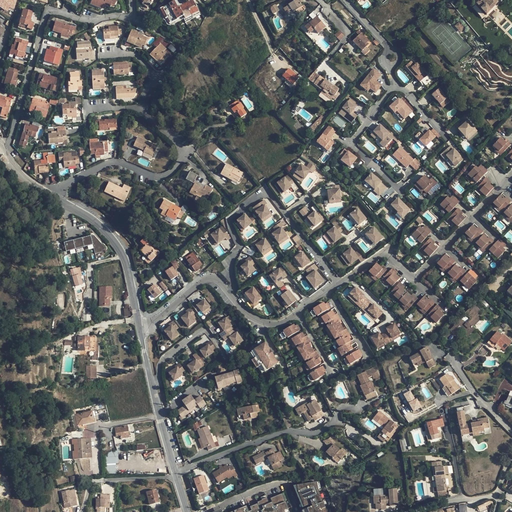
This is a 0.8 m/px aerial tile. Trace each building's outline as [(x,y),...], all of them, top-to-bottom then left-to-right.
[(0,0),(0,6),(7,11),(10,7),(12,8),(18,0),(17,0),(0,0)] [(116,0),(91,0),(90,4),(102,9),(102,7),(103,5),(106,6),(110,7),(111,5),(111,3),(115,4),(116,0)] [(147,8),(153,0),(144,0),(144,2),(142,4),(147,8)] [(185,0),(186,1),(187,0),(187,2),(188,3),(180,7),(178,8),(174,2),(160,9),(165,19),(166,19),(169,24),(174,22),(182,17),(184,19),(185,21),(199,13),(192,0),(185,0)] [(287,15),(290,20),(305,10),(298,0),(296,0),(283,8),(287,15)] [(480,0),(477,4),(486,15),(495,5),(500,0),(480,0)] [(269,8),(273,14),(279,10),(276,4),(269,8)] [(23,8),(18,23),(27,26),(27,28),(32,30),(34,22),(30,21),(33,11),(23,8)] [(200,15),(199,13),(185,21),(186,23),(200,15)] [(326,27),(316,17),(313,20),(311,18),(307,21),(309,23),(305,27),(308,31),(312,27),(318,34),(326,27)] [(333,24),(328,19),(325,22),(330,28),(333,24)] [(76,27),(55,21),(52,31),(61,34),(69,36),(70,33),(71,33),(72,31),(75,31),(76,27)] [(460,32),(464,28),(459,22),(455,26),(460,32)] [(103,30),(104,39),(114,39),(114,38),(114,36),(117,36),(118,36),(118,34),(117,29),(117,26),(109,27),(109,29),(103,30)] [(131,30),(127,42),(134,45),(135,42),(138,43),(145,46),(148,38),(138,34),(139,33),(131,30)] [(340,40),(344,36),(339,30),(334,35),(340,40)] [(358,35),(353,41),(362,50),(361,52),(364,55),(369,50),(366,47),(364,45),(367,42),(369,41),(361,33),(358,35)] [(28,42),(16,38),(13,45),(12,45),(9,54),(23,58),(25,53),(23,52),(25,45),(27,46),(28,42)] [(166,48),(160,43),(150,55),(158,62),(160,59),(163,62),(168,56),(167,55),(163,51),(164,50),(166,48)] [(75,46),(77,59),(88,59),(88,56),(92,56),(92,50),(90,49),(88,49),(88,45),(75,46)] [(43,61),(58,65),(63,49),(51,46),(49,50),(48,55),(45,54),(43,61)] [(352,57),(349,60),(355,66),(358,63),(352,57)] [(413,59),(406,66),(413,74),(417,71),(424,78),(427,75),(413,59)] [(114,75),(128,74),(128,72),(132,71),(131,64),(127,64),(124,64),(124,62),(113,63),(114,65),(113,65),(114,75)] [(4,84),(15,87),(16,82),(15,81),(16,78),(18,70),(9,67),(4,84)] [(373,69),(362,83),(370,88),(376,93),(381,86),(375,81),(381,75),(373,69)] [(92,71),(93,89),(105,89),(103,70),(92,71)] [(298,78),(288,70),(282,77),(291,85),(298,78)] [(420,82),(424,78),(417,71),(413,74),(420,82)] [(68,80),(68,90),(78,90),(82,89),(81,81),(79,81),(79,72),(69,73),(70,80),(68,80)] [(309,80),(314,84),(319,76),(315,72),(309,80)] [(57,78),(40,73),(37,81),(40,82),(38,87),(54,91),(56,86),(55,86),(57,78)] [(319,76),(314,84),(322,90),(333,98),(335,100),(340,94),(337,92),(339,89),(334,85),(333,87),(328,84),(329,83),(319,76)] [(370,88),(362,83),(360,86),(367,91),(370,88)] [(117,86),(116,87),(116,99),(134,98),(136,88),(126,89),(123,89),(122,86),(117,86)] [(440,110),(450,101),(439,89),(432,95),(435,99),(433,101),(440,110)] [(331,100),(333,98),(322,90),(321,93),(331,100)] [(6,116),(11,101),(5,99),(6,97),(0,95),(0,106),(2,107),(0,114),(0,116),(6,118),(6,116)] [(58,99),(51,97),(49,103),(50,103),(50,104),(56,106),(58,99)] [(38,99),(32,98),(29,109),(35,111),(34,113),(46,117),(49,107),(46,106),(48,102),(42,100),(41,102),(38,101),(38,99)] [(350,98),(339,113),(348,120),(350,117),(354,120),(357,116),(352,112),(358,104),(350,98)] [(400,101),(398,99),(389,107),(395,113),(397,111),(404,119),(412,112),(405,104),(404,105),(403,104),(400,101)] [(244,107),(238,100),(229,106),(234,113),(237,112),(241,118),(246,114),(243,108),(244,107)] [(62,105),(62,115),(66,114),(66,117),(72,117),(72,118),(76,117),(75,104),(70,104),(70,105),(69,105),(69,104),(62,105)] [(310,128),(314,132),(325,119),(322,116),(310,128)] [(116,119),(104,120),(104,121),(99,122),(99,120),(96,120),(95,122),(95,128),(99,127),(99,130),(108,130),(108,128),(117,127),(116,119)] [(465,119),(457,127),(458,129),(465,137),(466,137),(467,139),(476,131),(474,129),(475,129),(467,121),(465,119)] [(25,125),(19,145),(25,147),(29,136),(35,137),(36,131),(37,132),(39,128),(30,125),(29,127),(25,125)] [(384,148),(394,138),(386,131),(380,125),(373,132),(378,136),(382,140),(380,143),(384,148)] [(48,134),(49,144),(63,142),(62,140),(66,140),(65,126),(57,127),(57,132),(57,133),(52,133),(48,134)] [(336,131),(329,126),(317,142),(328,151),(334,143),(329,140),(336,131)] [(389,127),(386,131),(394,138),(396,135),(389,127)] [(429,149),(438,140),(430,132),(426,136),(425,135),(421,131),(416,136),(421,141),(429,149)] [(153,156),(157,146),(148,141),(147,143),(145,142),(146,140),(138,137),(133,146),(144,151),(143,152),(153,156)] [(504,141),(500,138),(493,146),(496,148),(499,151),(500,151),(503,153),(511,144),(508,141),(506,143),(504,141)] [(95,140),(89,140),(90,143),(90,155),(95,154),(96,159),(100,159),(100,155),(104,155),(104,151),(108,151),(108,142),(98,142),(95,143),(95,140)] [(459,155),(451,146),(440,155),(453,169),(463,160),(459,155)] [(392,155),(406,168),(409,165),(414,160),(400,147),(392,155)] [(357,158),(344,149),(337,158),(350,167),(357,158)] [(110,150),(110,158),(117,159),(118,151),(110,150)] [(63,156),(64,167),(75,166),(75,164),(79,164),(78,158),(77,157),(75,157),(75,153),(68,153),(68,155),(63,156)] [(33,161),(34,171),(38,170),(39,173),(48,172),(48,163),(50,163),(49,159),(55,158),(54,154),(48,155),(48,156),(43,157),(43,160),(33,161)] [(414,160),(409,165),(416,171),(421,165),(415,159),(414,160)] [(316,167),(310,163),(306,168),(301,164),(295,173),(304,179),(310,171),(312,173),(316,167)] [(226,164),(220,174),(232,181),(233,178),(238,181),(243,173),(226,164)] [(475,166),(468,175),(477,183),(487,171),(482,167),(481,169),(479,167),(477,168),(475,166)] [(194,182),(197,174),(189,171),(186,179),(194,182)] [(302,182),(304,179),(295,173),(293,176),(302,182)] [(381,183),(381,182),(371,173),(365,181),(375,190),(376,189),(381,193),(386,188),(381,183)] [(294,191),(298,189),(288,175),(277,183),(284,192),(291,187),(294,191)] [(429,181),(424,175),(417,183),(424,190),(427,193),(434,186),(429,181)] [(437,183),(432,177),(429,181),(434,186),(437,183)] [(486,178),(477,187),(481,190),(480,191),(483,194),(486,196),(493,188),(489,185),(487,183),(489,181),(486,178)] [(104,192),(124,201),(130,188),(124,184),(122,188),(109,182),(104,192)] [(282,194),(284,192),(277,183),(275,184),(282,194)] [(414,185),(421,192),(424,190),(417,183),(414,185)] [(206,201),(212,189),(206,186),(204,189),(204,190),(200,188),(200,187),(194,184),(189,193),(195,196),(196,196),(206,201)] [(339,185),(325,187),(326,191),(327,191),(329,201),(341,199),(339,185)] [(500,195),(493,203),(496,206),(499,209),(500,208),(503,211),(511,201),(508,198),(506,200),(504,199),(500,195)] [(447,197),(440,205),(445,210),(449,213),(460,202),(454,197),(453,199),(451,197),(449,199),(447,197)] [(410,210),(398,198),(388,208),(396,216),(398,214),(402,218),(410,210)] [(164,200),(159,209),(163,210),(161,214),(165,217),(166,216),(175,220),(177,217),(178,214),(182,216),(184,213),(180,211),(181,209),(175,206),(174,207),(171,205),(172,204),(164,200)] [(220,204),(223,209),(229,204),(225,200),(220,204)] [(267,204),(264,200),(253,208),(261,220),(270,214),(265,206),(267,204)] [(325,218),(314,205),(311,208),(314,212),(307,218),(315,226),(325,218)] [(304,207),(299,212),(304,218),(309,213),(304,207)] [(359,225),(366,219),(358,208),(350,214),(359,225)] [(458,208),(449,217),(452,220),(451,221),(455,224),(458,226),(465,218),(461,215),(459,213),(461,211),(458,208)] [(254,226),(257,223),(252,216),(249,219),(245,214),(237,221),(244,230),(252,223),(254,226)] [(270,214),(261,220),(263,222),(272,216),(270,214)] [(313,228),(315,226),(307,218),(305,219),(313,228)] [(330,222),(334,227),(339,234),(344,230),(335,218),(330,222)] [(242,231),(244,230),(237,221),(235,223),(242,231)] [(283,227),(280,222),(273,228),(276,232),(272,234),(278,242),(287,236),(281,228),(283,227)] [(472,225),(465,233),(468,236),(471,239),(472,238),(475,241),(483,232),(480,229),(478,231),(476,229),(472,225)] [(211,235),(217,244),(226,238),(227,240),(231,238),(222,227),(219,229),(211,235)] [(324,235),(332,244),(342,237),(339,234),(334,227),(324,235)] [(374,245),(383,238),(374,227),(365,234),(374,245)] [(419,227),(412,235),(417,240),(421,243),(432,232),(427,227),(425,229),(423,227),(421,229),(419,227)] [(211,235),(209,236),(215,246),(217,244),(211,235)] [(483,235),(475,243),(478,246),(482,249),(483,248),(485,250),(494,241),(491,238),(489,240),(487,238),(483,235)] [(93,236),(64,243),(66,251),(92,245),(94,253),(101,253),(105,249),(93,236)] [(287,236),(278,242),(279,245),(289,238),(287,236)] [(159,253),(145,238),(140,242),(145,246),(144,247),(140,250),(148,259),(151,262),(159,253)] [(430,238),(421,247),(424,250),(423,251),(427,254),(430,257),(437,248),(433,245),(431,243),(433,241),(430,238)] [(251,244),(254,247),(256,246),(261,254),(271,247),(265,239),(260,242),(258,239),(251,244)] [(499,239),(489,250),(492,253),(498,258),(505,250),(503,248),(504,247),(502,245),(504,243),(499,239)] [(271,247),(261,254),(263,256),(272,249),(271,247)] [(343,254),(341,256),(349,266),(358,258),(354,253),(351,248),(343,254)] [(358,258),(362,263),(366,259),(359,249),(354,253),(358,258)] [(193,252),(183,259),(188,265),(190,269),(193,273),(200,269),(199,267),(202,265),(193,252)] [(294,257),(302,268),(310,262),(302,252),(294,257)] [(448,259),(444,255),(437,263),(440,266),(443,269),(444,268),(447,271),(455,262),(452,259),(450,261),(448,259)] [(252,266),(255,264),(250,257),(247,260),(248,261),(244,265),(241,267),(248,276),(255,270),(252,266)] [(180,267),(174,259),(170,261),(176,270),(180,267)] [(319,268),(315,263),(306,270),(309,275),(306,278),(314,288),(324,281),(316,271),(319,268)] [(380,267),(376,263),(369,272),(371,274),(375,277),(378,279),(387,270),(384,267),(382,269),(380,267)] [(455,265),(448,273),(450,276),(454,279),(454,278),(457,281),(466,272),(463,269),(461,271),(459,269),(455,265)] [(172,267),(165,272),(171,280),(178,276),(172,267)] [(282,267),(270,276),(276,284),(288,274),(282,267)] [(392,268),(384,277),(386,280),(386,281),(389,284),(392,287),(400,278),(396,275),(394,273),(395,271),(392,268)] [(470,270),(460,281),(464,284),(469,289),(477,281),(474,279),(475,278),(473,276),(475,274),(470,270)] [(168,288),(162,281),(159,284),(165,291),(168,288)] [(399,282),(391,292),(394,294),(393,295),(397,298),(399,301),(407,292),(403,289),(401,287),(403,285),(399,282)] [(153,285),(147,290),(155,299),(161,294),(153,285)] [(99,287),(99,306),(109,306),(109,298),(109,296),(111,296),(111,287),(99,287)] [(350,294),(361,305),(365,301),(362,298),(363,297),(365,296),(355,287),(350,294)] [(261,299),(253,288),(245,293),(250,300),(253,305),(258,302),(261,299)] [(293,297),(288,290),(281,296),(285,301),(289,306),(296,301),(293,297)] [(407,292),(399,301),(402,303),(406,306),(409,308),(418,299),(414,296),(413,298),(411,296),(407,292)] [(424,296),(417,304),(419,307),(423,310),(423,309),(426,312),(435,303),(432,300),(430,302),(428,300),(424,296)] [(193,306),(197,313),(201,310),(202,312),(210,307),(204,300),(201,302),(197,305),(196,303),(193,306)] [(383,313),(373,304),(372,305),(371,307),(365,301),(361,305),(377,319),(383,313)] [(317,315),(318,316),(330,308),(327,302),(325,304),(324,302),(313,308),(314,309),(317,315)] [(461,319),(450,331),(455,336),(460,331),(463,328),(465,330),(469,334),(474,329),(472,327),(470,325),(472,323),(474,325),(476,324),(479,321),(478,321),(480,319),(477,316),(482,311),(474,304),(466,312),(468,314),(466,316),(470,319),(466,324),(461,319)] [(437,305),(428,314),(431,317),(430,317),(434,320),(436,323),(444,315),(440,312),(438,309),(440,308),(437,305)] [(192,317),(195,314),(190,308),(187,310),(188,312),(185,315),(181,318),(187,325),(194,319),(192,317)] [(332,310),(321,317),(324,321),(325,323),(329,321),(330,322),(338,317),(336,314),(335,315),(333,313),(332,310)] [(222,337),(234,329),(226,317),(218,323),(224,331),(222,332),(219,334),(222,337)] [(338,317),(330,322),(331,323),(327,326),(328,329),(331,332),(341,326),(340,323),(339,322),(341,321),(338,317)] [(167,329),(164,331),(170,338),(177,333),(175,330),(178,327),(173,321),(170,324),(171,325),(167,329)] [(287,337),(288,338),(300,330),(297,325),(295,326),(293,324),(283,331),(284,332),(287,337)] [(379,333),(371,338),(377,348),(377,347),(384,343),(386,345),(393,340),(392,338),(399,334),(400,333),(394,324),(386,328),(388,331),(380,336),(379,333)] [(341,326),(331,332),(333,336),(335,339),(339,336),(340,337),(348,332),(346,329),(344,330),(343,328),(341,326)] [(234,329),(222,337),(225,341),(228,339),(229,338),(235,346),(243,341),(234,329)] [(497,331),(484,346),(491,351),(495,346),(497,345),(501,348),(504,351),(511,342),(502,334),(501,335),(497,331)] [(338,344),(340,347),(351,341),(348,337),(350,336),(348,332),(340,337),(340,338),(336,341),(338,344)] [(300,343),(300,344),(309,339),(306,336),(304,337),(303,335),(302,333),(291,339),(294,343),(295,346),(300,343)] [(89,337),(77,337),(74,337),(74,341),(77,341),(77,347),(77,351),(92,351),(92,360),(98,360),(98,351),(95,351),(95,342),(95,335),(93,335),(92,337),(89,337)] [(298,351),(301,354),(311,348),(310,346),(309,344),(311,343),(309,339),(300,344),(301,345),(297,348),(298,351)] [(212,351),(216,348),(211,341),(207,343),(208,345),(205,347),(200,351),(202,354),(205,358),(213,352),(212,351)] [(352,344),(351,341),(340,347),(337,349),(340,353),(341,356),(353,349),(351,345),(352,344)] [(265,343),(251,352),(255,358),(260,366),(261,365),(265,372),(278,363),(273,356),(274,356),(270,350),(265,343)] [(420,352),(410,358),(413,364),(416,363),(424,358),(425,361),(429,369),(436,365),(430,355),(431,354),(427,347),(420,351),(420,352)] [(311,348),(301,354),(303,358),(305,361),(309,358),(310,359),(318,354),(315,351),(314,352),(313,350),(311,348)] [(359,349),(346,357),(350,364),(361,358),(359,356),(362,355),(359,349)] [(193,373),(205,365),(196,353),(193,356),(194,358),(196,360),(193,362),(188,366),(190,369),(193,373)] [(318,354),(310,359),(310,360),(306,363),(308,366),(310,370),(321,363),(319,361),(318,359),(320,358),(318,354)] [(260,366),(255,358),(253,359),(251,360),(257,368),(258,367),(260,366)] [(181,373),(185,371),(180,364),(176,366),(177,368),(175,369),(169,373),(171,376),(174,381),(182,375),(181,373)] [(86,366),(86,378),(96,378),(96,366),(86,366)] [(322,366),(310,374),(310,375),(314,380),(314,381),(324,375),(323,373),(326,372),(322,366)] [(375,367),(357,375),(361,385),(360,386),(365,396),(363,397),(365,401),(367,400),(365,396),(375,392),(372,385),(371,386),(370,382),(368,378),(372,376),(373,379),(374,378),(379,376),(375,367)] [(233,372),(215,377),(217,385),(218,389),(220,389),(223,388),(223,386),(233,383),(236,382),(237,383),(242,381),(238,370),(233,371),(233,372)] [(447,374),(437,380),(440,384),(442,388),(443,387),(449,396),(459,389),(450,376),(449,377),(447,374)] [(411,389),(403,394),(413,412),(421,407),(411,389)] [(302,395),(306,403),(307,404),(311,402),(306,392),(302,395)] [(375,392),(365,396),(367,400),(377,395),(375,392)] [(185,405),(177,411),(180,417),(182,418),(185,416),(190,413),(189,411),(197,405),(198,407),(200,409),(201,408),(205,405),(206,404),(200,396),(194,400),(190,395),(182,401),(185,405)] [(306,403),(298,408),(302,414),(303,412),(309,422),(313,419),(315,421),(324,415),(315,400),(311,402),(307,404),(306,403)] [(258,405),(237,409),(239,421),(257,418),(256,412),(259,412),(258,405)] [(91,411),(75,415),(72,416),(75,430),(79,429),(78,425),(85,424),(94,422),(91,411)] [(287,428),(292,426),(288,417),(287,417),(285,411),(281,412),(284,418),(283,419),(287,428)] [(379,411),(373,418),(377,422),(379,420),(386,425),(384,427),(379,435),(385,439),(388,441),(393,435),(392,435),(395,431),(393,430),(397,425),(379,411)] [(463,411),(457,412),(461,435),(472,433),(484,431),(483,428),(489,427),(487,418),(477,420),(477,423),(465,425),(463,411)] [(442,418),(427,423),(430,436),(431,436),(432,440),(441,437),(439,430),(437,431),(437,428),(444,426),(442,418)] [(197,422),(192,425),(195,431),(197,430),(200,438),(204,448),(207,447),(208,450),(216,447),(207,426),(200,429),(197,422)] [(128,426),(115,428),(116,437),(120,436),(121,439),(129,438),(129,432),(128,432),(128,426)] [(329,448),(325,452),(334,460),(338,456),(341,459),(347,453),(342,448),(340,450),(333,444),(335,442),(330,437),(328,439),(333,444),(329,448)] [(84,439),(71,440),(72,445),(74,445),(74,451),(72,451),(73,459),(91,458),(89,438),(84,439)] [(328,439),(323,441),(329,448),(333,444),(328,439)] [(275,454),(272,449),(265,453),(264,452),(253,457),(256,464),(265,460),(268,458),(274,470),(281,466),(279,461),(275,454)] [(280,451),(275,454),(279,461),(284,459),(280,451)] [(118,464),(118,452),(105,453),(103,453),(104,477),(115,477),(116,477),(116,464),(118,464)] [(441,462),(432,463),(433,476),(435,476),(437,487),(437,492),(447,491),(445,479),(440,479),(440,475),(444,475),(448,474),(447,466),(442,467),(441,462)] [(226,465),(212,474),(218,483),(227,477),(232,474),(233,476),(235,477),(238,475),(231,465),(228,467),(226,465)] [(193,479),(199,495),(209,491),(203,475),(193,479)] [(327,511),(318,491),(317,482),(297,486),(298,492),(304,507),(311,504),(312,507),(307,509),(308,511),(327,511)] [(374,499),(374,504),(376,504),(376,509),(381,509),(381,510),(386,510),(385,505),(390,505),(390,507),(397,506),(396,489),(389,490),(389,497),(384,498),(384,495),(378,496),(378,498),(374,499)] [(62,492),(64,504),(65,508),(77,506),(74,490),(69,491),(62,492)] [(146,492),(149,505),(159,503),(156,490),(146,492)] [(232,511),(223,511),(222,511),(284,511),(288,509),(282,494),(271,498),(272,502),(270,504),(267,498),(262,500),(262,501),(258,502),(258,504),(250,507),(252,511),(249,511),(247,506),(232,511)] [(96,499),(96,507),(96,510),(97,509),(97,511),(107,511),(108,508),(110,508),(110,495),(100,495),(100,499),(96,499)] [(210,496),(203,499),(203,501),(206,507),(213,503),(210,496)] [(203,501),(202,502),(201,500),(197,501),(200,509),(206,507),(203,501)]
